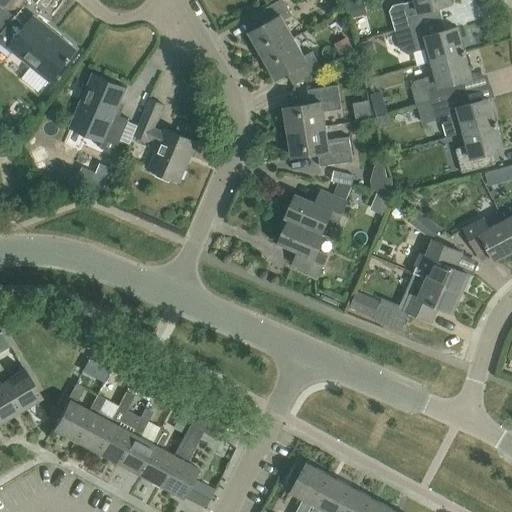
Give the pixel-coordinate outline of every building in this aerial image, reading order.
[(10,0),(0,0),(0,35),(14,18),(3,9),(10,0)] [(249,33),(262,56),(294,38),(283,20),(290,16),(281,0),(279,0),(253,15),(260,27),(249,33)] [(397,32),(442,19),(439,7),(449,4),(448,0),(414,0),(415,1),(394,7),(391,12),(397,32)] [(76,52),(34,18),(26,27),(15,18),(0,36),(0,51),(8,58),(13,52),(50,81),(66,61),(68,62),(76,52)] [(428,48),(432,62),(464,53),(456,27),(445,30),(442,19),(397,32),(402,50),(407,54),(428,48)] [(294,38),(262,56),(275,79),(286,73),(293,85),(321,69),(312,52),(304,57),(294,38)] [(376,54),(372,41),(358,45),(362,58),(376,54)] [(411,87),(416,106),(429,103),(463,94),(459,81),(470,78),(464,53),(432,62),(436,75),(414,81),(411,87)] [(112,86),(91,77),(69,127),(102,142),(99,148),(114,155),(129,120),(114,114),(125,89),(113,84),(112,86)] [(379,90),(376,78),(364,82),(367,93),(379,90)] [(288,132),(325,126),(323,113),(341,110),(337,86),(307,90),(309,104),(284,108),(288,132)] [(429,103),(433,118),(445,114),(448,122),(443,124),(447,136),(463,132),(495,123),(488,98),(466,104),(463,94),(429,103)] [(209,115),(194,98),(184,107),(199,124),(209,115)] [(163,106),(150,101),(135,137),(158,147),(149,170),(158,174),(156,177),(167,182),(169,178),(178,182),(195,143),(165,130),(163,134),(153,129),(163,106)] [(495,123),(463,132),(467,145),(454,149),(461,173),(494,164),(490,152),(502,149),(495,123)] [(325,126),(288,132),(292,157),(317,153),(320,167),(353,162),(349,138),(328,142),(325,126)] [(354,197),(354,180),(342,180),(342,197),(354,197)] [(374,202),(375,191),(355,188),(354,199),(374,202)] [(321,235),(328,219),(337,222),(346,202),(320,191),(314,204),(295,195),(284,219),(287,221),(288,221),(321,235)] [(441,229),(419,212),(410,223),(432,240),(441,229)] [(511,214),(503,220),(511,237),(511,214)] [(495,262),(511,252),(511,237),(503,220),(487,228),(482,218),(463,229),(478,256),(488,250),(495,262)] [(324,236),(321,235),(288,221),(287,221),(277,244),(297,252),(291,266),(316,277),(325,256),(317,252),(324,236)] [(413,274),(460,294),(468,275),(453,269),(459,254),(431,241),(425,256),(420,253),(414,267),(416,268),(413,274)] [(452,313),(460,294),(413,274),(413,275),(425,280),(421,290),(412,286),(401,310),(430,323),(437,307),(452,313)] [(381,302),(357,292),(350,308),(374,318),(381,302)] [(106,363),(91,355),(84,368),(100,376),(106,363)] [(0,382),(1,382),(19,411),(41,398),(23,369),(7,379),(0,366),(0,382)] [(121,371),(112,367),(108,373),(117,378),(121,371)] [(0,422),(19,411),(1,382),(0,382),(0,422)] [(91,412),(89,410),(76,403),(83,389),(75,385),(66,401),(68,402),(52,431),(74,443),(91,412)] [(95,454),(116,465),(133,434),(131,433),(117,426),(125,412),(123,410),(130,398),(124,394),(109,422),(112,423),(95,454)] [(74,443),(95,454),(112,423),(109,422),(97,415),(104,401),(96,397),(89,410),(91,412),(74,443)] [(186,405),(176,401),(170,413),(180,418),(186,405)] [(116,465),(137,476),(154,446),(152,444),(139,438),(155,408),(146,403),(138,419),(131,433),(133,434),(116,465)] [(224,425),(198,411),(190,425),(203,432),(216,439),(224,425)] [(190,425),(173,456),(175,457),(158,487),(180,499),(181,497),(192,477),(196,469),(186,463),(203,432),(190,425)] [(137,476),(158,487),(175,457),(173,456),(160,449),(168,434),(160,430),(152,444),(154,446),(137,476)] [(290,493),(312,505),(328,475),(306,463),(290,493)] [(328,475),(312,505),(325,511),(335,511),(350,486),(328,475)] [(192,477),(181,497),(204,509),(214,489),(192,477)] [(362,511),(371,498),(350,486),(335,511),(362,511)] [(371,498),(362,511),(390,511),(392,509),(371,498)]
